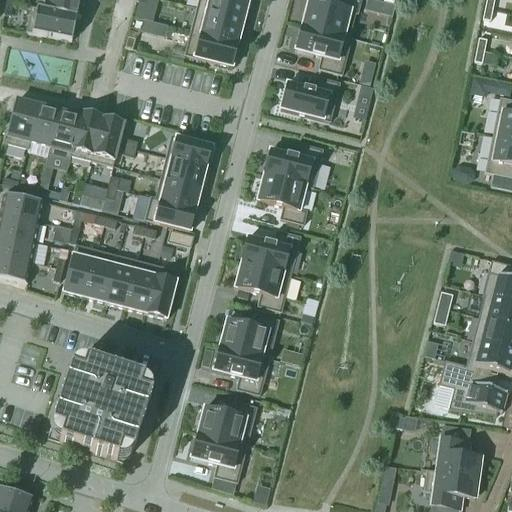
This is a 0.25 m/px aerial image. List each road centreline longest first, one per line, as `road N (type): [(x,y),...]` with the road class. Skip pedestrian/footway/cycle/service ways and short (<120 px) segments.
road 1 (residential): [(185,356),(276,0)]
road 2 (unknown): [(136,0),(95,131),(79,133),(0,89)]
road 3 (residential): [(0,300),(185,356)]
road 4 (residential): [(0,455),(148,503)]
road 5 (residential): [(148,503),(185,356)]
